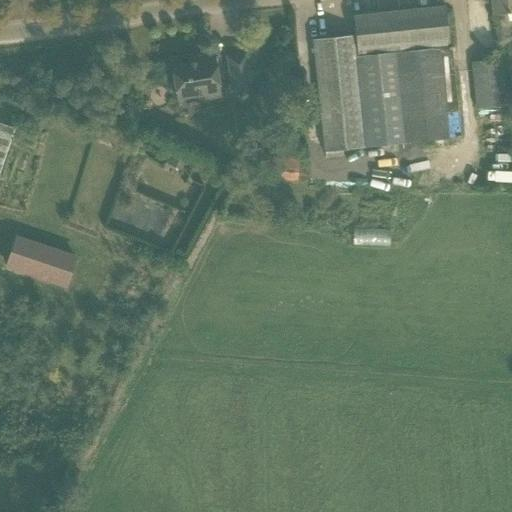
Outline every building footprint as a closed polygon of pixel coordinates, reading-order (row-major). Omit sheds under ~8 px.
[(511,0),(491,0),(493,14),(511,12),(511,0)] [(355,36),(357,56),(449,47),(445,7),(353,16),(355,36)] [(357,56),(355,36),(313,40),(324,151),(366,147),(357,56)] [(449,47),(357,56),(366,147),(460,137),(451,47),(449,47)] [(229,56),(234,91),(252,88),(246,53),(229,56)] [(198,62),(171,66),(176,100),(203,95),(204,100),(220,97),(214,55),(197,58),(198,62)] [(488,119),(487,108),(503,107),(506,107),(502,61),(470,63),(471,71),(473,99),(462,100),(463,115),(474,114),(474,109),(475,109),(476,120),(488,119)] [(0,178),(16,125),(0,120),(0,178)] [(167,165),(183,172),(189,159),(173,151),(167,165)] [(261,155),(259,178),(298,182),(300,159),(261,155)] [(6,267),(65,287),(73,262),(15,242),(6,267)]
